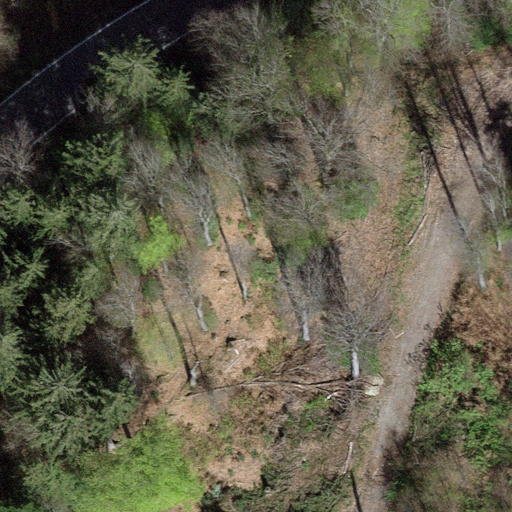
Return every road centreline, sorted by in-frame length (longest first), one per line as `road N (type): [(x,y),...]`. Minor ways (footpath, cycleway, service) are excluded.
road 1 (track): [(511,83),(464,132),(359,511)]
road 2 (tertiary): [(0,136),(67,82),(201,0)]
